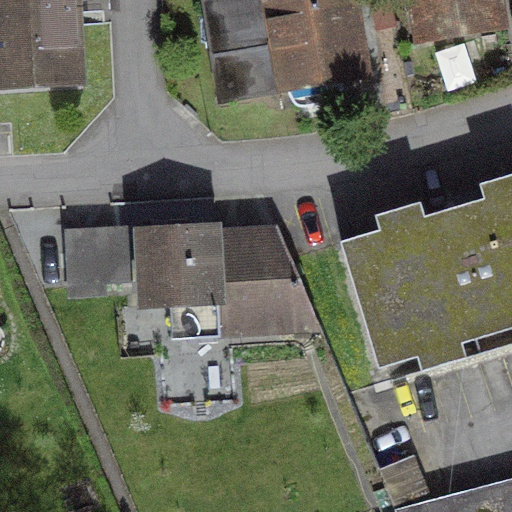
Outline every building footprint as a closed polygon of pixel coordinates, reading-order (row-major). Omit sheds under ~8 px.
[(75,0),(0,0),(0,92),(81,87),(75,0)] [(373,0),(315,0),(224,12),(236,107),(386,87),(373,0)] [(511,39),(511,0),(423,0),(430,50),(511,39)] [(511,205),(360,251),(396,370),(511,335),(511,205)] [(305,232),(172,241),(179,345),(312,336),(305,232)] [(511,511),(511,485),(416,511),(511,511)]
